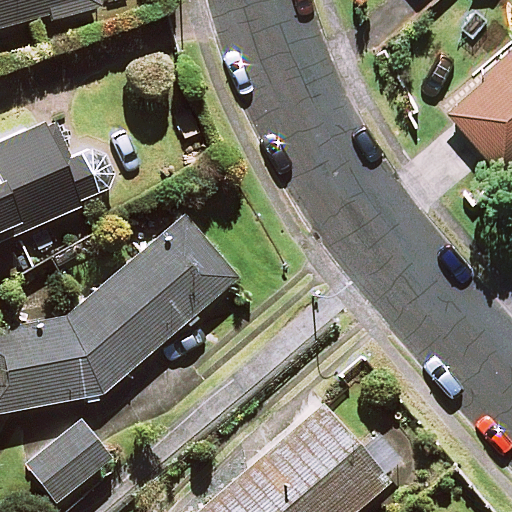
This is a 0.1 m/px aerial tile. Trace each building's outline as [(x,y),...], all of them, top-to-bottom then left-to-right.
[(0,0),(0,26),(92,1),(91,0),(0,0)] [(511,46),(445,109),(497,165),(511,151),(511,46)] [(66,158),(50,120),(0,141),(0,233),(2,238),(93,199),(74,154),(66,158)] [(232,279),(182,221),(68,316),(0,330),(0,409),(91,398),(232,279)] [(350,511),(383,485),(315,403),(185,511),(350,511)] [(104,460),(76,423),(21,465),(49,502),(104,460)]
